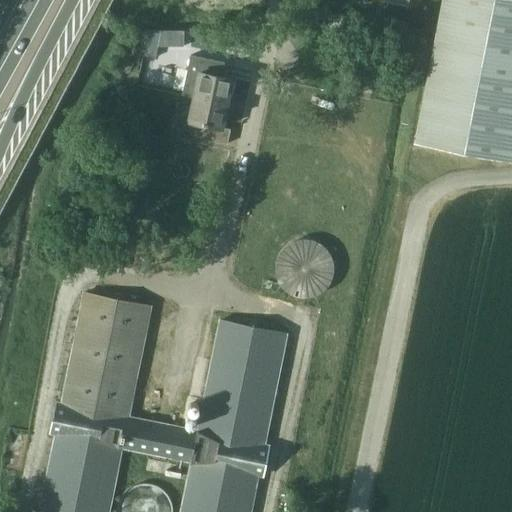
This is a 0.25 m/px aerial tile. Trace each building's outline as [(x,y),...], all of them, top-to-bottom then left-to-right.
[(511,0),(443,0),(419,142),(511,158),(511,0)] [(359,66),(395,66),(396,46),(359,46),(359,66)] [(184,92),(195,94),(228,101),(233,76),(212,72),(214,60),(192,55),(184,92)] [(222,128),(228,101),(195,94),(190,119),(207,123),(204,136),(227,141),(229,129),(222,128)] [(278,258),(275,268),(275,279),(280,288),(287,296),(296,301),(307,302),(317,300),(326,294),(332,285),(335,275),(335,265),(330,255),(323,247),(314,243),(303,241),(293,244),(284,250),(278,258)] [(267,441),(265,441),(287,332),(220,318),(198,428),(129,414),(151,304),(84,290),(62,400),(59,399),(52,434),(54,434),(38,511),(108,511),(122,446),(191,460),(180,511),(250,511),(258,475),(260,476),(267,441)] [(141,507),(144,511),(165,511),(159,501),(164,497),(153,477),(127,492),(137,509),(141,507)]
